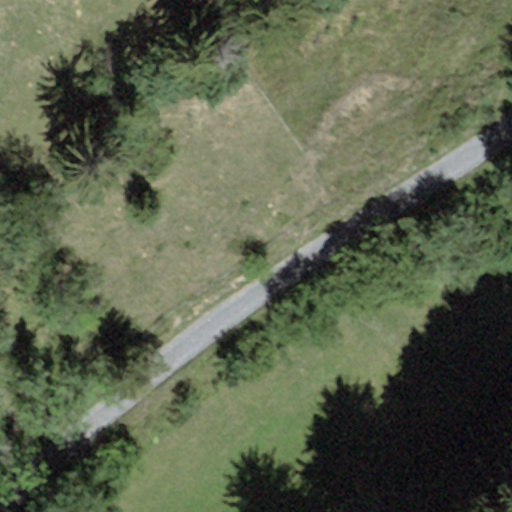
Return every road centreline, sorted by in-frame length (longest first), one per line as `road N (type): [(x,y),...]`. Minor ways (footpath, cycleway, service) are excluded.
road 1 (residential): [(6,511),(180,353),(375,205)]
road 2 (residential): [(511,113),(375,205)]
